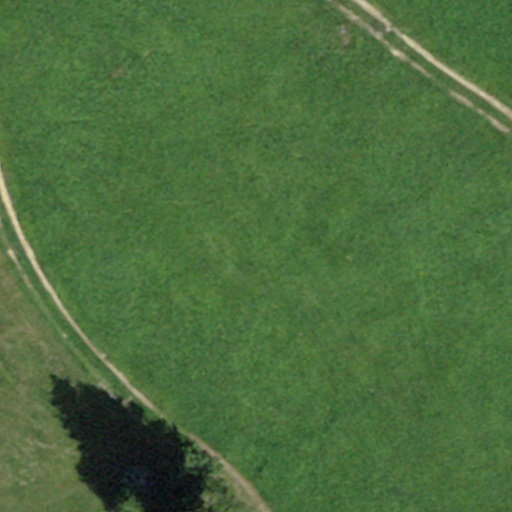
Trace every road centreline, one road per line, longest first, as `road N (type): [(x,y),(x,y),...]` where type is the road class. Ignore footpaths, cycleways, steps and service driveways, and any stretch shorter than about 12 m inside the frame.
road 1 (track): [(261,511),(251,490),(106,370),(23,254),(0,194)]
road 2 (track): [(346,0),(511,117)]
